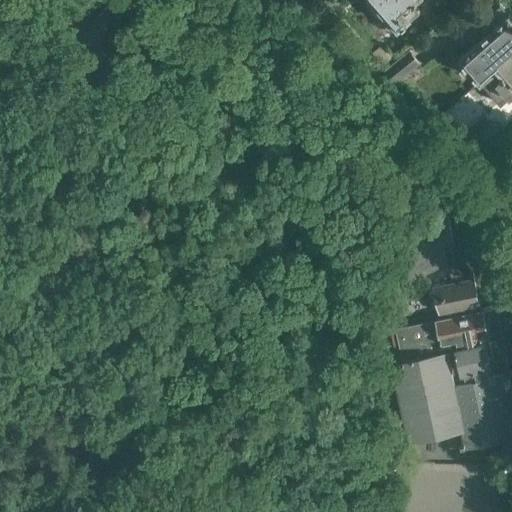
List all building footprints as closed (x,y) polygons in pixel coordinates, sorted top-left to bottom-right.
[(323,0),(318,17),(329,21),(336,0),(323,0)] [(397,25),(398,27),(421,7),(415,0),(375,0),(397,25)] [(460,54),(482,79),(499,63),(490,53),(508,38),(511,42),(511,12),(510,10),(509,11),(501,2),(487,14),(495,23),(460,54)] [(499,63),(482,79),(502,102),(511,92),(511,42),(508,38),(490,53),(499,63)] [(390,59),(380,46),(368,56),(379,69),(390,59)] [(383,69),(395,83),(421,62),(409,48),(383,69)] [(472,138),(483,152),(505,132),(494,119),(490,122),(483,114),(465,130),(472,137),(472,138)] [(433,212),(384,255),(406,281),(447,261),(451,279),(434,283),(440,312),(480,303),(477,289),(459,207),(433,212)] [(401,358),(392,361),(401,407),(409,440),(446,432),(450,448),(511,433),(511,368),(509,369),(495,305),(481,308),(480,303),(440,312),(441,317),(396,327),(401,358)]
